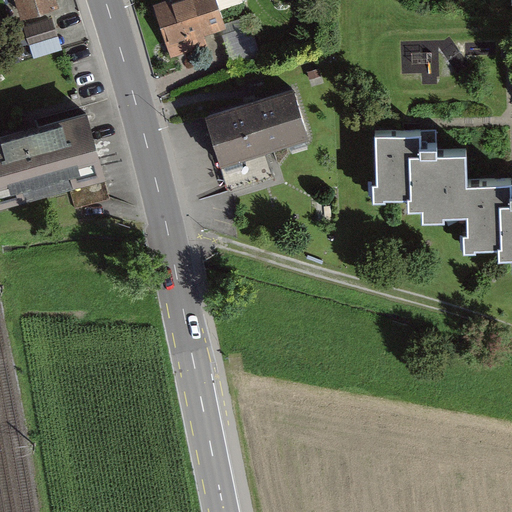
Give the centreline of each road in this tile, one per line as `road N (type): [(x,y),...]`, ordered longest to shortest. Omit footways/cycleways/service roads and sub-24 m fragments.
road 1 (tertiary): [(104,0),(164,220),(226,511)]
road 2 (track): [(164,220),(511,329)]
